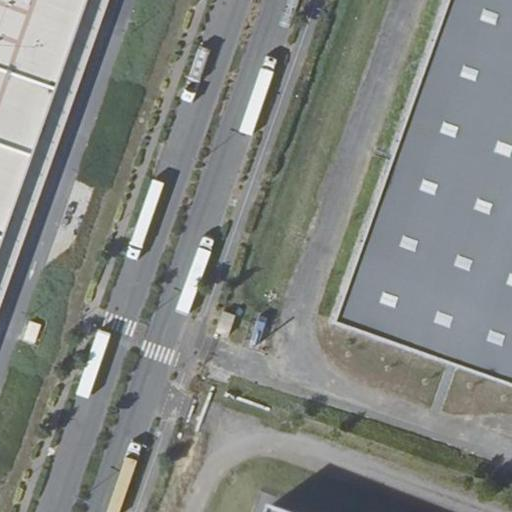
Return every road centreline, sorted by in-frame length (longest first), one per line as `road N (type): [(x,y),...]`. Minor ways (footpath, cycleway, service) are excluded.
road 1 (tertiary): [(235,0),(48,511)]
road 2 (tertiary): [(102,511),(286,0)]
